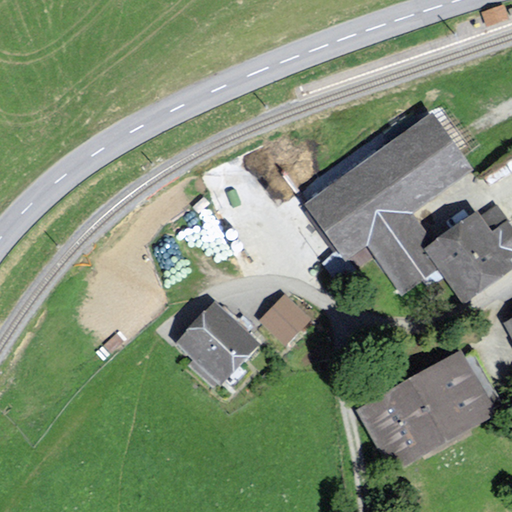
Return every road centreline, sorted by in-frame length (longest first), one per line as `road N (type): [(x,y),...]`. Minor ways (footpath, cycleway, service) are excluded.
road 1 (primary): [(458,0),(275,64),(137,127),(61,177),(0,238)]
road 2 (track): [(353,321),(341,365),(366,511)]
